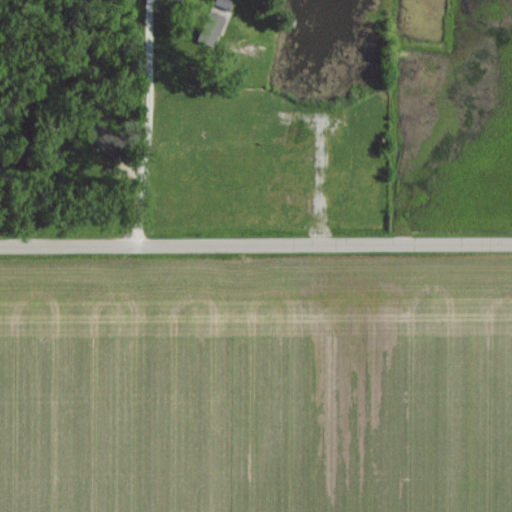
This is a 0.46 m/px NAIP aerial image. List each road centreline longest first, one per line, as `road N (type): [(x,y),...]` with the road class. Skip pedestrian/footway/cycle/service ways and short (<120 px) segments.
road 1 (tertiary): [(511,244),(0,247)]
road 2 (residential): [(139,249),(151,0)]
